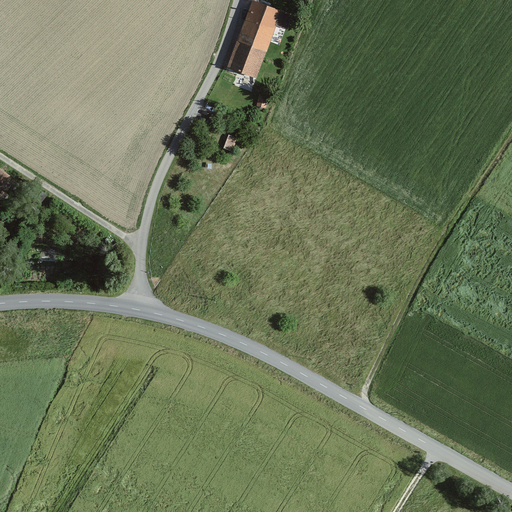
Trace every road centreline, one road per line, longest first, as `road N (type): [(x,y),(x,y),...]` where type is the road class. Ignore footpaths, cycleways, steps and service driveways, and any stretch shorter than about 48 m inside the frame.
road 1 (tertiary): [(140,309),(261,352),(511,491)]
road 2 (unclassified): [(238,0),(225,45),(150,202),(140,309)]
road 3 (track): [(357,403),(453,219),(511,135)]
road 4 (track): [(14,511),(109,305)]
road 5 (tertiary): [(0,303),(140,309)]
